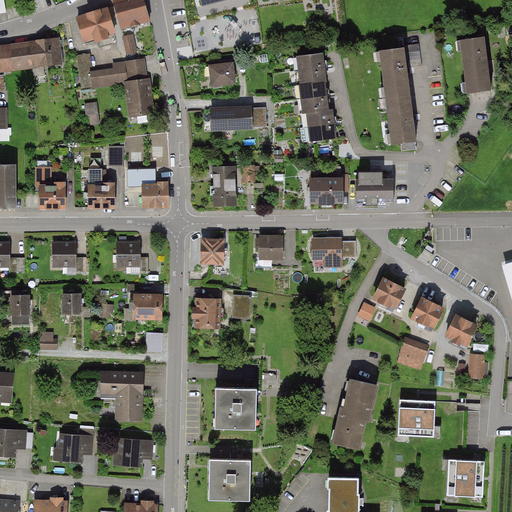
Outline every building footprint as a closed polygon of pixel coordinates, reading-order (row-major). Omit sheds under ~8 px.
[(141,0),(120,0),(114,2),(122,30),(148,22),(141,0)] [(107,10),(78,19),(85,43),(115,34),(107,10)] [(136,33),(125,34),(128,52),(138,51),(136,33)] [(59,38),(0,48),(0,72),(62,65),(59,38)] [(483,40),(456,43),(462,95),(490,92),(483,40)] [(400,52),(375,54),(386,147),(411,144),(400,52)] [(321,55),(294,58),(297,86),(324,83),(321,55)] [(111,69),(88,72),(90,89),(125,85),(129,117),(154,114),(150,80),(147,80),(144,59),(110,63),(111,69)] [(230,63),(206,66),(209,90),(233,87),(230,63)] [(324,83),(297,86),(300,115),(304,114),(327,112),(324,83)] [(88,101),(89,124),(101,124),(100,100),(88,101)] [(8,108),(0,107),(0,129),(8,129),(8,108)] [(265,107),(209,110),(210,131),(267,128),(265,107)] [(331,111),(327,112),(304,114),(307,143),(334,140),(331,111)] [(124,167),(125,147),(109,147),(109,166),(116,166),(124,167)] [(16,165),(0,165),(0,209),(17,209),(16,165)] [(254,165),(240,165),(241,184),(255,183),(254,165)] [(52,167),(36,167),(36,188),(40,188),(40,209),(66,209),(66,183),(52,183),(52,167)] [(235,167),(210,167),(211,207),(236,207),(235,167)] [(103,170),(89,170),(89,209),(115,209),(115,183),(103,183),(103,170)] [(154,171),(129,171),(129,189),(139,188),(139,209),(167,208),(167,183),(154,183),(154,171)] [(385,178),(351,179),(352,206),(386,206),(385,178)] [(341,179),(307,179),(307,206),(341,205),(341,179)] [(281,236),(257,236),(257,259),(282,259),(281,236)] [(223,240),(198,239),(198,266),(222,267),(223,240)] [(323,269),(343,268),(343,259),(342,243),(342,239),(313,240),(314,261),(323,261),(323,269)] [(76,242),(51,243),(52,269),(76,268),(76,242)] [(9,243),(0,243),(0,268),(9,268),(9,243)] [(342,243),(343,259),(356,259),(356,243),(342,243)] [(140,244),(117,244),(117,269),(140,269),(140,244)] [(429,244),(423,254),(432,259),(438,249),(429,244)] [(79,258),(80,271),(89,271),(88,257),(79,258)] [(511,264),(502,268),(511,301),(511,264)] [(404,289),(381,278),(371,299),(394,310),(404,289)] [(79,295),(58,296),(59,317),(79,316),(79,295)] [(160,296),(130,296),(130,322),(160,321),(160,296)] [(27,297),(8,297),(9,328),(28,327),(27,297)] [(251,298),(232,297),(231,320),(249,321),(251,298)] [(443,310),(420,297),(409,318),(432,330),(443,310)] [(221,300),(193,299),(193,309),(190,309),(190,321),(193,322),(193,330),(220,331),(221,300)] [(364,302),(358,316),(369,321),(376,308),(364,302)] [(476,326),(453,315),(442,336),(465,348),(476,326)] [(148,349),(164,349),(164,331),(148,331),(148,349)] [(53,334),(40,333),(39,351),(56,351),(57,341),(52,340),(53,334)] [(430,346),(404,338),(396,364),(422,372),(430,346)] [(484,356),(469,355),(468,379),(483,379),(484,356)] [(142,373),(99,373),(99,394),(116,395),(115,422),(141,422),(142,373)] [(0,401),(10,403),(13,376),(0,374),(0,401)] [(341,408),(337,408),(329,445),(357,451),(363,424),(367,425),(375,388),(347,382),(341,408)] [(257,389),(216,388),(215,427),(256,428),(257,389)] [(401,437),(437,438),(437,396),(402,396),(401,437)] [(26,431),(0,430),(0,461),(17,462),(18,451),(26,451),(26,431)] [(93,435),(58,434),(58,447),(55,449),(55,461),(81,462),(81,454),(93,454),(93,435)] [(155,440),(119,438),(118,451),(115,456),(114,467),(142,468),(143,457),(154,458),(155,440)] [(447,440),(420,438),(418,464),(445,466),(447,440)] [(250,461),(211,460),(210,499),(249,500),(250,461)] [(457,497),(485,498),(487,470),(459,468),(457,497)] [(357,511),(359,479),(330,479),(329,511),(357,511)] [(0,511),(19,511),(20,500),(0,499),(0,511)] [(65,511),(66,502),(32,500),(31,511),(65,511)] [(156,511),(157,503),(122,502),(121,511),(156,511)]
